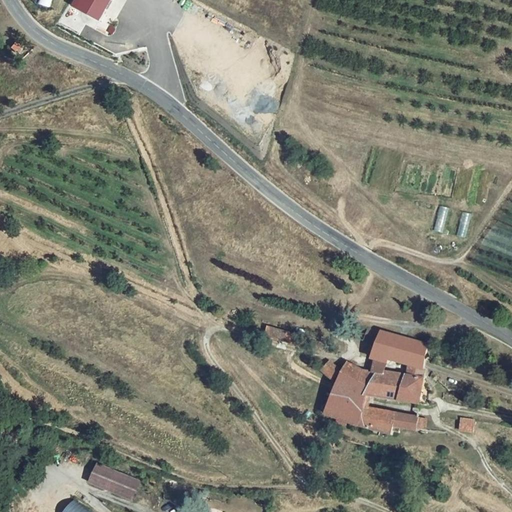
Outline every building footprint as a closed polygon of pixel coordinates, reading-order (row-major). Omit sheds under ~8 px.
[(22,46),(14,40),(10,45),(16,51),(22,46)] [(303,340),(268,327),(264,337),(299,349),(303,340)] [(376,344),(371,358),(376,359),(383,361),(389,335),(368,328),(364,340),(376,344)] [(383,361),(402,365),(405,340),(389,335),(383,361)] [(402,365),(400,375),(423,377),(427,346),(405,340),(402,365)] [(380,373),(383,361),(376,359),(372,374),(380,373)] [(339,370),(328,362),(322,369),(333,378),(339,370)] [(400,375),(380,373),(372,374),(352,377),(348,364),(338,380),(326,412),(338,418),(356,425),(374,431),(393,436),(394,427),(395,417),(361,413),(364,397),(366,388),(399,393),(397,402),(420,405),(423,377),(400,375)] [(399,393),(366,388),(364,397),(397,402),(399,393)] [(425,421),(395,417),(394,427),(424,430),(425,421)] [(461,433),(476,433),(476,419),(461,419),(461,433)] [(177,492),(137,477),(132,491),(173,505),(177,492)]
